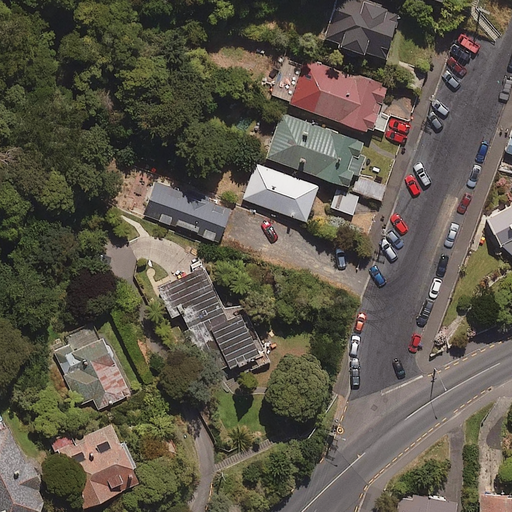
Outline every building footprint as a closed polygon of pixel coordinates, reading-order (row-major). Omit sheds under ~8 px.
[(397,12),(356,0),(333,0),(321,42),(383,60),(397,12)] [(272,95),(288,100),(287,103),(369,134),(388,86),(353,73),(351,79),(303,60),(300,67),(285,62),(272,95)] [(424,74),(410,70),(405,87),(419,92),(424,74)] [(361,142),(280,113),(264,157),(344,186),(350,172),(357,175),(363,159),(356,156),(361,142)] [(317,186),(254,164),(242,199),(304,221),(317,186)] [(384,185),(359,177),(354,192),(380,200),(384,185)] [(227,209),(151,181),(140,212),(215,240),(227,209)] [(357,197),(334,191),(329,208),(352,214),(357,197)] [(511,205),(487,218),(511,264),(511,263),(511,205)] [(222,312),(202,265),(155,285),(169,318),(179,314),(205,377),(247,359),(252,369),(267,363),(242,303),(222,312)] [(128,392),(91,323),(67,336),(71,342),(51,353),(80,405),(90,399),(96,410),(128,392)] [(0,511),(35,511),(40,502),(35,490),(40,488),(27,460),(22,463),(2,418),(0,418),(0,511)] [(137,483),(130,468),(133,467),(121,441),(118,443),(108,423),(72,440),(68,432),(52,439),(84,507),(137,483)] [(452,511),(454,502),(398,493),(395,511),(452,511)] [(511,511),(511,496),(479,496),(478,511),(511,511)]
